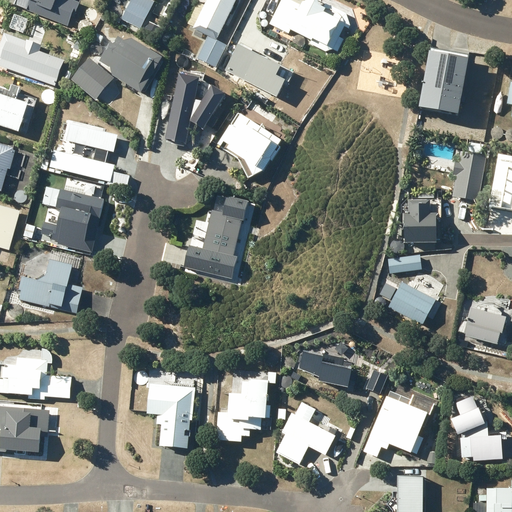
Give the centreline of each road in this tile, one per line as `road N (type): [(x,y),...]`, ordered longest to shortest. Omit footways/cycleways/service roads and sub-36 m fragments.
road 1 (residential): [(110,488),(117,328),(152,167)]
road 2 (residential): [(110,488),(264,495),(313,511)]
